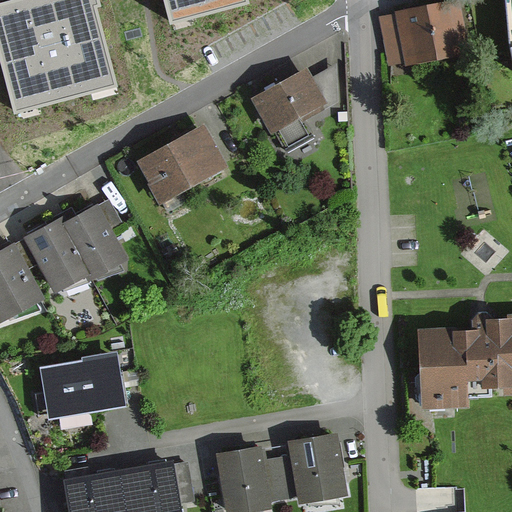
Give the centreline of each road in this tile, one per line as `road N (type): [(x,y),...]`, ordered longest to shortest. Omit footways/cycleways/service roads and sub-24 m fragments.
road 1 (residential): [(360,10),(0,207)]
road 2 (residential): [(360,10),(377,403)]
road 3 (residential): [(377,403),(123,441)]
